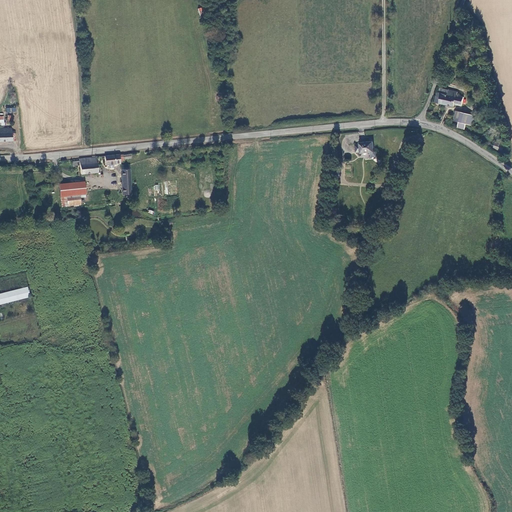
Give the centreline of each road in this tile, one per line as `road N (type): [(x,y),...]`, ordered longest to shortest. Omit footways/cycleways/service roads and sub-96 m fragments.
road 1 (tertiary): [(0,158),(403,122),(441,128),(511,171)]
road 2 (track): [(173,511),(249,468),(359,328)]
road 3 (track): [(420,123),(464,0)]
road 4 (track): [(383,122),(382,0)]
